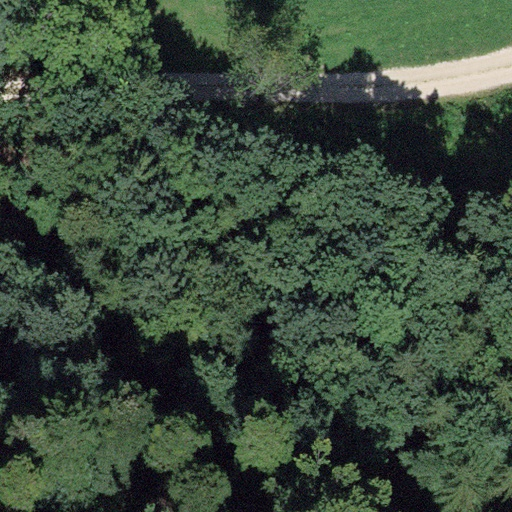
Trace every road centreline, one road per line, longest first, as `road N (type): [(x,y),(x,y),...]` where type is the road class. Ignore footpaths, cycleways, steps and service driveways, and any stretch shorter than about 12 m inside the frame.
road 1 (track): [(511,75),(406,95),(0,87)]
road 2 (track): [(0,293),(410,511)]
